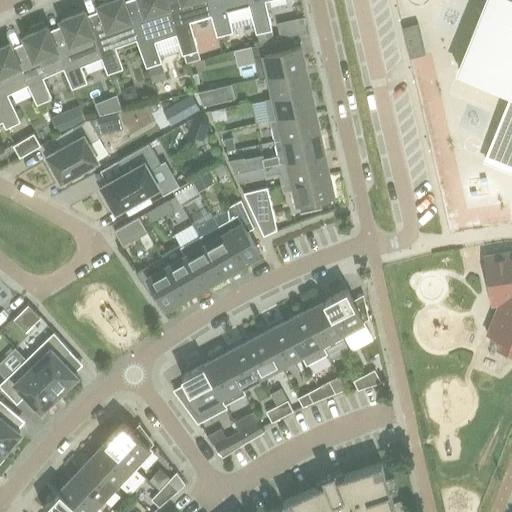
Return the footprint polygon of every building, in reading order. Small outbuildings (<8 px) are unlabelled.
[(126,7),(124,0),(111,0),(99,4),(103,15),(89,21),(88,21),(102,57),(108,73),(123,67),(116,46),(137,39),(126,7)] [(140,0),(141,2),(126,7),(137,39),(146,66),(162,61),(155,40),(176,34),(177,34),(167,4),(168,3),(166,0),(140,0)] [(190,21),(211,14),(212,14),(207,0),(179,0),(168,3),(167,4),(177,34),(176,34),(183,54),(198,49),(190,21)] [(228,10),(249,4),(250,4),(248,0),(207,0),(212,14),(211,14),(217,35),(233,31),(228,10)] [(248,0),(250,4),(249,4),(256,32),(272,29),(265,0),(248,0)] [(511,93),(486,159),(511,170),(511,0),(487,0),(460,69),(511,90),(511,93)] [(81,65),(102,57),(88,21),(89,21),(85,10),(62,19),(66,30),(52,36),(51,36),(64,68),(72,87),(88,81),(81,65)] [(29,47),(15,53),(14,53),(29,84),(28,84),(37,103),(52,97),(43,76),(64,68),(51,36),(52,36),(47,26),(24,36),(29,47)] [(260,77),(270,75),(305,67),(300,46),(280,50),(278,39),(253,45),(260,77)] [(0,113),(3,120),(6,127),(21,120),(8,93),(28,84),(29,84),(14,53),(15,53),(10,43),(0,47),(0,113)] [(416,59),(427,91),(442,86),(431,54),(416,59)] [(275,96),(309,88),(305,67),(270,75),(275,96)] [(279,117),(314,109),(309,88),(275,96),(279,117)] [(319,131),(314,109),(279,117),(271,119),(276,140),(319,131)] [(190,133),(204,140),(215,119),(201,112),(190,133)] [(62,179),(99,159),(90,142),(101,136),(91,120),(87,118),(66,130),(72,141),(48,154),(50,157),(46,159),(53,171),(57,169),(62,179)] [(289,159),(323,152),(319,131),(276,140),(279,154),(262,157),(264,165),(277,162),(280,162),(280,161),(289,159)] [(13,144),(20,156),(41,144),(34,132),(13,144)] [(162,163),(150,142),(118,160),(125,172),(102,185),(104,187),(100,189),(108,203),(111,201),(116,210),(159,186),(150,169),(162,163)] [(293,181),(328,173),(323,152),(289,159),(280,161),(280,162),(277,162),(279,170),(291,167),(293,181)] [(323,207),(321,198),(333,195),(328,173),(293,181),(281,183),(283,191),(295,188),(301,212),(323,207)] [(182,205),(201,194),(192,178),(173,189),(182,205)] [(275,231),(265,188),(244,193),(264,236),(275,231)] [(241,263),(260,252),(247,230),(254,226),(241,198),(228,206),(230,218),(218,224),(241,263)] [(168,199),(158,205),(163,214),(173,208),(168,199)] [(152,220),(163,214),(158,205),(147,211),(152,220)] [(168,215),(156,221),(164,236),(176,229),(168,215)] [(124,245),(148,232),(139,216),(115,229),(124,245)] [(177,226),(183,240),(201,232),(195,218),(177,226)] [(222,274),(241,263),(218,224),(200,235),(222,274)] [(203,285),(222,274),(200,235),(180,246),(185,255),(186,254),(203,285)] [(511,250),(484,255),(492,304),(499,303),(487,333),(502,339),(497,349),(511,354),(511,250)] [(186,254),(185,255),(167,265),(184,295),(203,285),(186,254)] [(167,265),(162,257),(136,271),(152,292),(156,290),(165,306),(184,295),(167,265)] [(325,300),(344,337),(366,325),(347,289),(325,300)] [(305,311),(324,347),(344,337),(325,300),(305,311)] [(284,321),(304,358),(324,347),(305,311),(284,321)] [(264,332),(283,368),(304,358),(284,321),(264,332)] [(54,331),(26,358),(59,392),(77,375),(62,359),(71,350),(54,331)] [(283,368),(264,332),(244,343),(261,375),(268,371),(270,376),(283,368)] [(180,371),(207,360),(199,340),(172,351),(180,371)] [(241,385),(242,385),(261,375),(244,343),(224,353),(241,385)] [(204,364),(223,400),(224,403),(245,392),(242,385),(241,385),(224,353),(204,364)] [(42,409),(59,392),(26,358),(0,382),(0,384),(24,409),(33,400),(42,409)] [(223,400),(204,364),(182,375),(201,412),(223,400)] [(364,374),(369,385),(381,381),(375,369),(364,374)] [(364,374),(353,380),(358,389),(369,385),(364,374)] [(324,396),(335,392),(329,380),(318,386),(324,396)] [(324,396),(318,386),(308,391),(313,401),(324,396)] [(0,447),(5,451),(21,432),(4,418),(12,408),(0,398),(0,447)] [(282,415),(293,410),(287,399),(277,405),(282,415)] [(282,415),(277,405),(266,410),(272,421),(282,415)] [(133,465),(132,466),(136,469),(153,450),(123,422),(106,440),(133,465)] [(238,430),(245,442),(255,436),(248,424),(238,430)] [(245,442),(238,430),(214,444),(222,456),(245,442)] [(133,465),(106,440),(91,457),(117,482),(121,485),(136,469),(132,466),(133,465)] [(75,474),(102,498),(117,482),(91,457),(75,474)] [(396,511),(389,491),(391,490),(382,462),(339,479),(336,472),(317,480),(320,486),(283,501),(287,511),(396,511)] [(160,489),(159,489),(168,498),(186,483),(177,471),(160,489)] [(82,511),(88,511),(102,498),(75,474),(59,490),(82,511)] [(159,506),(168,498),(159,489),(151,498),(159,506)] [(46,511),(82,511),(59,490),(43,508),(46,511)]
